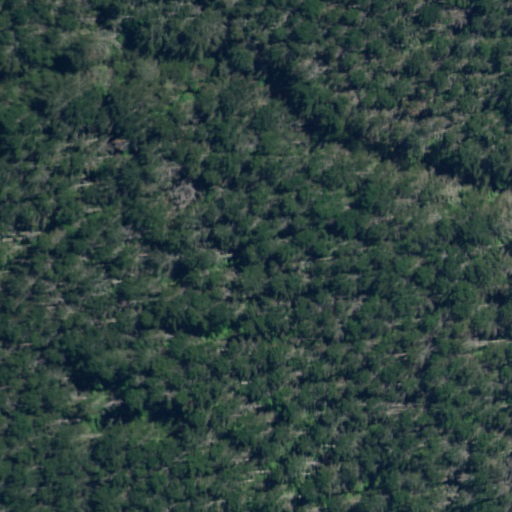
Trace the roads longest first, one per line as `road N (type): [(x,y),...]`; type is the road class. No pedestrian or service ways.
road 1 (track): [(165,511),(177,483),(201,304),(240,154),(271,77),(309,25)]
road 2 (track): [(309,25),(393,22),(511,75)]
